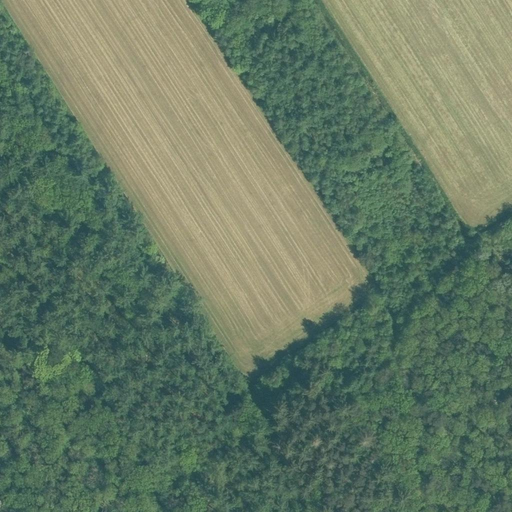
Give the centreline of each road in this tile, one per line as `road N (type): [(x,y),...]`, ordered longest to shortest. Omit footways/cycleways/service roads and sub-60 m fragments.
road 1 (track): [(373,292),(395,315),(396,353),(500,511)]
road 2 (track): [(396,353),(314,420),(285,459)]
road 3 (track): [(395,315),(511,230)]
